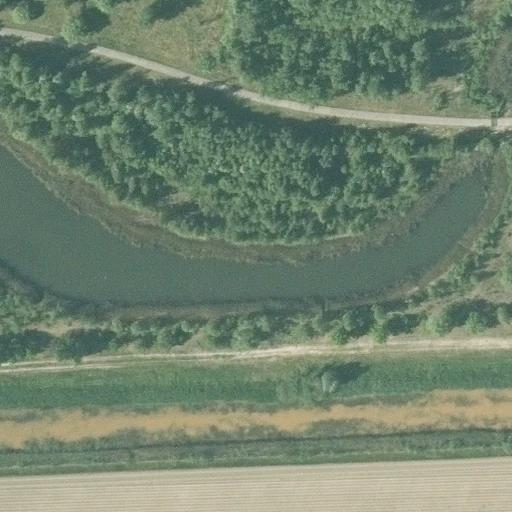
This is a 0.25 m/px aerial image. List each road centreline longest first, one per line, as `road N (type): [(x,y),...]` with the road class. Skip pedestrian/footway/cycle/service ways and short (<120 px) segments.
road 1 (track): [(0,335),(347,324),(468,301),(511,302)]
road 2 (track): [(511,344),(0,364)]
